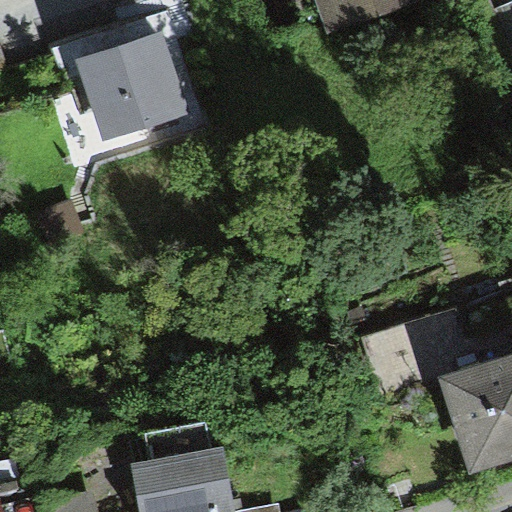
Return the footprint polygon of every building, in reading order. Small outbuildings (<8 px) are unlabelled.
[(322,0),(332,25),(401,0),(322,0)] [(76,58),(105,141),(191,111),(162,28),(76,58)] [(511,326),(430,358),(471,464),(511,448),(511,326)] [(213,403),(119,420),(135,511),(195,511),(231,506),(213,403)] [(92,511),(80,467),(28,482),(36,511),(92,511)]
